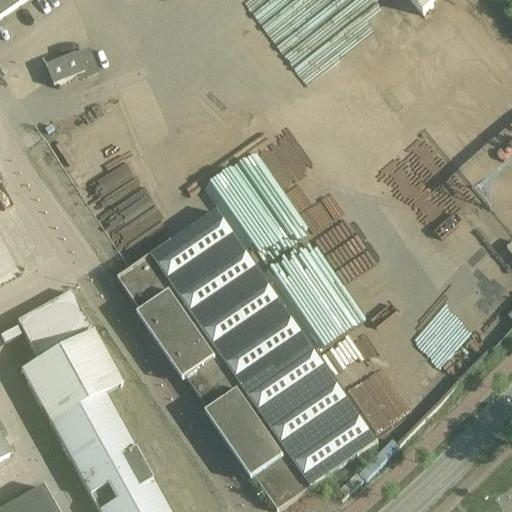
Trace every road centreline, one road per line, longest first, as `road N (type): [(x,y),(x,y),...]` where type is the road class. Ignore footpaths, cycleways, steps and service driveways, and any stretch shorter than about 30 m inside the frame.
road 1 (unclassified): [(248,511),(0,144)]
road 2 (unknown): [(216,29),(101,86),(16,92)]
road 3 (tertiary): [(394,511),(511,402)]
road 4 (unknown): [(16,92),(62,31),(89,13),(135,0)]
